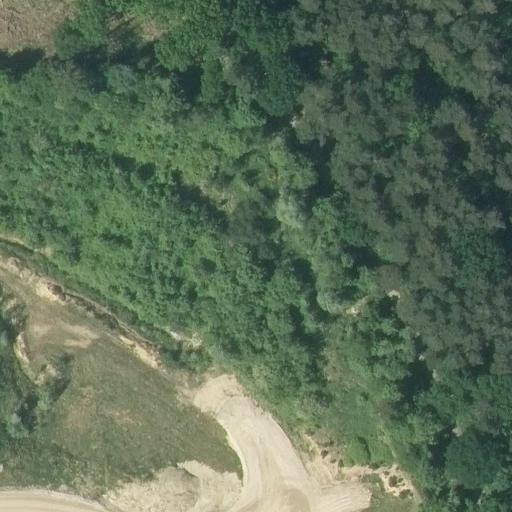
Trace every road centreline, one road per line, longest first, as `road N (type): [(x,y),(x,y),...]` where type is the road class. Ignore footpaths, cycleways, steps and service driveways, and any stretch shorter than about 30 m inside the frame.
road 1 (track): [(221,0),(289,119),(461,511)]
road 2 (track): [(323,0),(289,119)]
